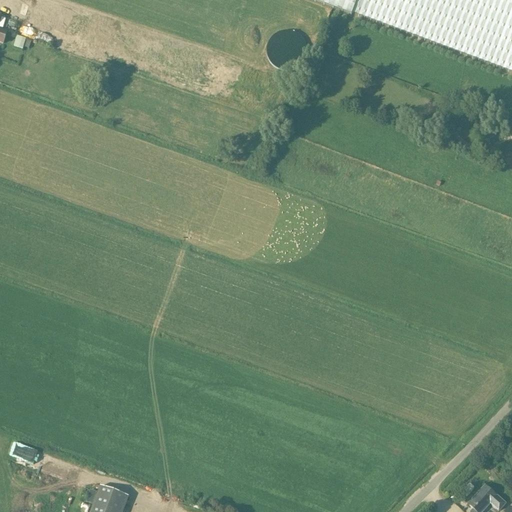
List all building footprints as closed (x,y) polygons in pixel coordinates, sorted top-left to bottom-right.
[(18,5),(3,0),(1,0),(0,6),(0,8),(16,14),(18,5)] [(511,0),(309,0),(334,9),(352,16),(353,13),(511,72),(511,0)] [(29,3),(25,17),(89,38),(94,20),(36,1),(35,4),(29,3)] [(227,63),(159,41),(152,63),(219,84),(227,63)] [(482,511),(490,504),(499,511),(505,505),(485,487),(468,505),(474,510),(472,511),(482,511)] [(90,511),(123,511),(128,499),(100,488),(90,511)]
